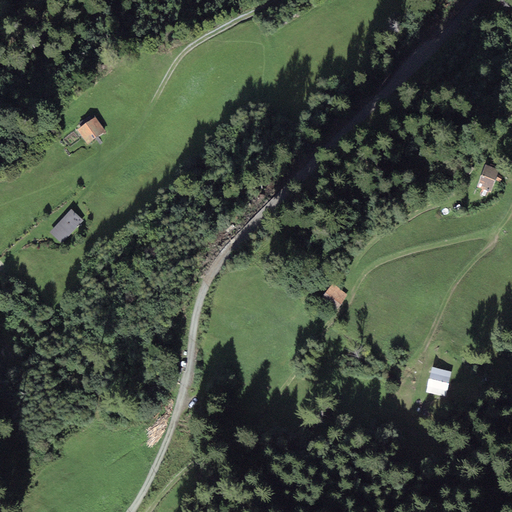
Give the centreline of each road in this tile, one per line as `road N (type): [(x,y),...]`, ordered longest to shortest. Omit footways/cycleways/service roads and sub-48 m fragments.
road 1 (track): [(477,0),(210,271),(178,406),(130,511)]
road 2 (track): [(147,511),(176,477),(272,400),(367,267),(493,231),(511,208)]
road 3 (track): [(277,0),(207,32),(175,62),(132,140),(101,163)]
road 4 (track): [(414,364),(450,290),(494,242),(493,231)]
